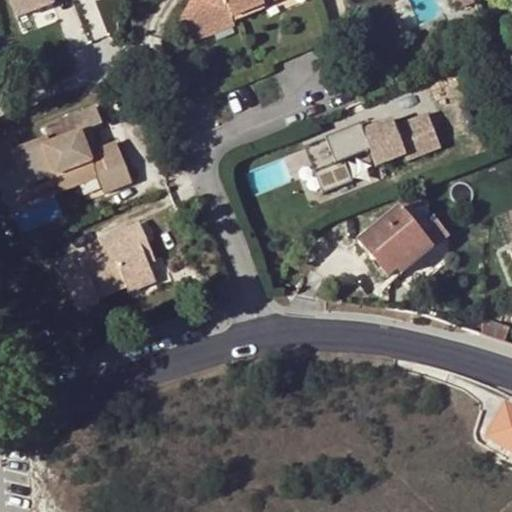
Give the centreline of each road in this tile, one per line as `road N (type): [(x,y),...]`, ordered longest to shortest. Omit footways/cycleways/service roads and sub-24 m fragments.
road 1 (residential): [(322,87),(220,133),(201,164),(265,337)]
road 2 (tertiary): [(0,430),(217,347),(265,337)]
road 3 (tertiary): [(265,337),(312,332),(395,340),(511,371)]
